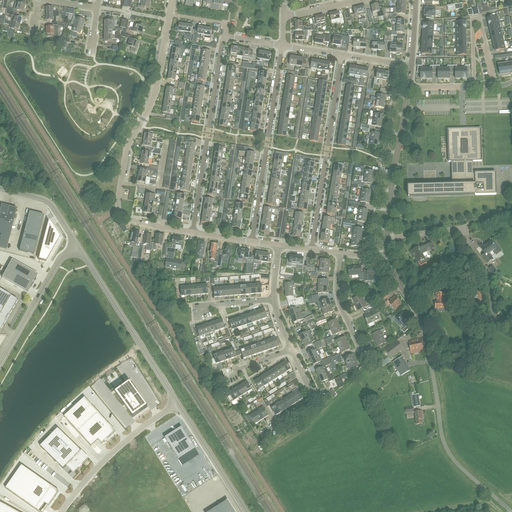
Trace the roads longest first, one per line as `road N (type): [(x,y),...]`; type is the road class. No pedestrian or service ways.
road 1 (residential): [(508,508),(445,444),(425,334),(390,253)]
road 2 (residential): [(193,233),(132,221),(117,210),(127,144),(157,83),(170,14)]
road 3 (residential): [(193,233),(224,36)]
road 4 (residential): [(282,46),(252,242)]
road 5 (residential): [(341,55),(312,249)]
road 6 (unclassified): [(72,241),(177,403)]
road 7 (unclassified): [(177,403),(96,469),(63,511)]
road 8 (residential): [(387,238),(408,87)]
road 9 (unclassified): [(0,362),(72,241)]
road 10 (residential): [(475,87),(475,18),(493,86)]
road 11 (unclassified): [(247,511),(177,403)]
road 12 (residential): [(387,238),(511,214)]
